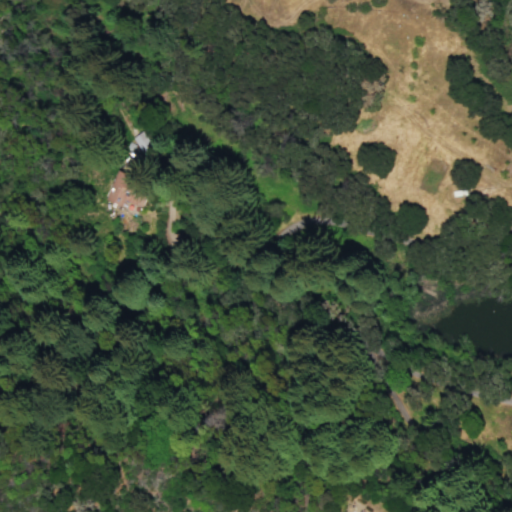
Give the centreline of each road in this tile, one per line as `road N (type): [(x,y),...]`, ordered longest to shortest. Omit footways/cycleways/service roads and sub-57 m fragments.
road 1 (residential): [(511,225),(478,243),(294,216),(152,73)]
road 2 (residential): [(294,216),(275,293),(511,403)]
road 3 (residential): [(347,330),(455,511)]
road 4 (residential): [(152,73),(139,142),(124,156),(159,192),(153,227)]
